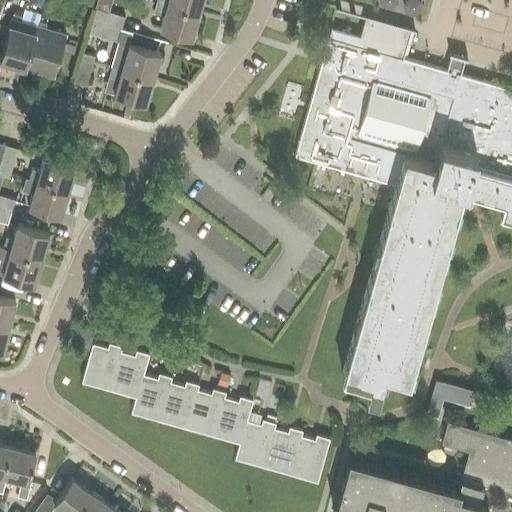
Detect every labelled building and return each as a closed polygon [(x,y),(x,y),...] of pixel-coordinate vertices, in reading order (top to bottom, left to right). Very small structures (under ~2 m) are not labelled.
[(192,36),(199,11),(159,0),(156,0),(154,10),(164,13),(160,27),(192,36)] [(159,0),(199,11),(202,0),(159,0)] [(92,19),(121,27),(125,15),(96,6),(92,19)] [(0,30),(7,32),(0,55),(0,58),(25,66),(37,25),(21,20),(23,14),(14,12),(12,18),(11,17),(9,24),(0,21),(0,30)] [(329,36),(295,154),(340,167),(342,159),(398,175),(342,373),(369,381),(365,394),(377,397),(385,370),(409,377),(463,186),(466,187),(465,189),(503,199),(500,212),(511,215),(511,88),(460,73),(462,67),(449,63),(447,70),(407,59),(403,57),(412,29),(366,15),(360,35),(331,27),(329,36)] [(54,74),(62,49),(74,52),(76,44),(64,40),(66,34),(45,27),(47,22),(39,19),(37,25),(25,66),(54,74)] [(88,31),(117,39),(121,27),(92,19),(88,31)] [(111,64),(153,77),(161,52),(118,39),(111,64)] [(86,84),(95,55),(83,51),(74,81),(86,84)] [(146,102),(153,77),(111,64),(104,90),(146,102)] [(136,103),(127,100),(123,113),(132,115),(136,103)] [(0,173),(9,177),(18,147),(5,144),(0,162),(0,173)] [(72,163),(76,149),(59,144),(55,159),(72,163)] [(29,178),(68,189),(76,165),(72,163),(55,159),(44,155),(39,170),(32,168),(29,178)] [(61,214),(68,189),(29,178),(26,188),(33,191),(29,205),(61,214)] [(0,207),(11,210),(15,198),(0,193),(0,207)] [(0,220),(7,223),(11,210),(0,207),(0,220)] [(1,246),(42,258),(49,233),(17,224),(13,237),(4,235),(1,246)] [(42,258),(1,246),(0,245),(0,272),(34,282),(42,258)] [(0,322),(9,325),(15,299),(0,295),(0,322)] [(0,348),(3,350),(9,325),(0,322),(0,348)] [(88,348),(94,331),(82,327),(76,344),(88,348)] [(109,388),(121,349),(122,344),(113,342),(112,347),(92,342),(82,380),(109,388)] [(136,395),(143,373),(149,352),(140,349),(139,354),(121,349),(109,388),(136,395)] [(232,374),(221,371),(218,384),(228,387),(232,374)] [(158,418),(170,380),(172,375),(163,372),(161,378),(143,373),(136,395),(131,410),(158,418)] [(469,404),(474,389),(436,378),(426,412),(438,416),(443,396),(469,404)] [(185,426),(197,388),(199,383),(190,380),(188,385),(170,380),(158,418),(185,426)] [(212,433),(224,395),(226,390),(217,388),(215,393),(197,388),(185,426),(212,433)] [(239,441),(247,418),(253,398),(244,395),(242,400),(224,395),(212,433),(239,441)] [(262,464),(274,426),(275,421),(266,418),(265,423),(247,418),(239,441),(235,456),(262,464)] [(483,511),(487,500),(479,498),(483,483),(511,491),(511,437),(447,419),(441,441),(468,449),(458,485),(348,454),(334,504),(332,503),(332,504),(359,511),(483,511)] [(290,472),(301,434),(302,429),(293,426),(292,431),(274,426),(262,464),(290,472)] [(301,434),(290,472),(317,480),(329,436),(320,434),(319,439),(301,434)] [(3,475),(10,444),(0,441),(0,490),(2,491),(6,476),(3,475)] [(3,475),(6,476),(21,479),(17,495),(26,498),(31,481),(28,480),(35,450),(10,444),(3,475)] [(77,511),(92,491),(72,476),(56,499),(47,492),(35,510),(33,511),(49,511),(56,503),(68,511),(77,511)] [(107,511),(113,505),(92,491),(77,511),(107,511)]
